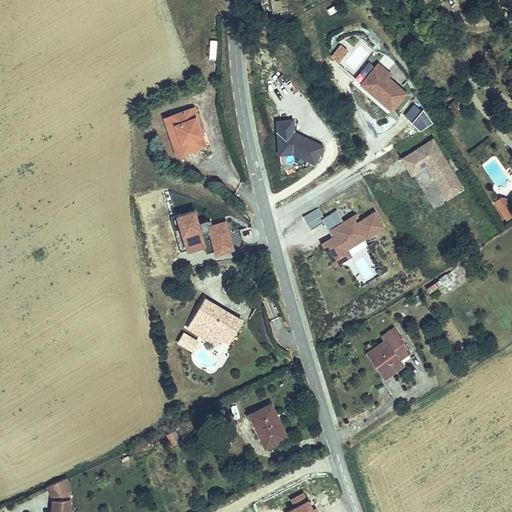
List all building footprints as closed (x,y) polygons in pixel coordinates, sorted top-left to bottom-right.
[(327,42),(334,48),(343,38),(336,32),(327,42)] [(402,80),(384,64),(387,61),(374,50),(366,59),(356,70),(373,85),(387,97),(402,80)] [(356,70),(366,59),(360,54),(348,69),(370,88),(373,85),(356,70)] [(279,79),(291,72),(285,61),(273,68),(279,79)] [(173,153),(198,145),(194,135),(197,134),(191,117),(193,116),(189,107),(160,117),(173,153)] [(198,145),(202,143),(193,116),(191,117),(197,134),(194,135),(198,145)] [(319,132),(302,123),(301,125),(296,123),(297,121),(290,117),(272,119),(275,140),(289,138),(311,149),(319,132)] [(456,176),(427,127),(397,145),(406,160),(417,153),(423,155),(440,185),(456,176)] [(304,214),(317,206),(319,205),(317,202),(312,192),(297,201),(304,214)] [(337,207),(330,195),(317,202),(319,205),(321,205),(326,214),(337,207)] [(503,221),(511,216),(511,206),(507,195),(494,201),(503,221)] [(337,229),(358,218),(360,222),(376,213),(368,199),(352,207),(349,201),(337,207),(326,214),(329,220),(326,222),(320,225),(325,234),(323,240),(337,244),(339,233),(337,229)] [(326,214),(321,205),(319,205),(317,206),(326,222),(329,220),(326,214)] [(199,233),(207,230),(213,251),(214,253),(231,249),(224,222),(210,225),(207,226),(206,221),(205,219),(196,222),(193,210),(176,215),(183,241),(200,236),(199,233)] [(339,233),(360,222),(358,218),(337,229),(339,233)] [(325,234),(320,225),(316,227),(323,240),(325,234)] [(213,251),(207,230),(199,233),(200,236),(183,241),(185,249),(201,245),(204,253),(213,251)] [(337,244),(323,240),(328,249),(337,244)] [(450,272),(439,279),(443,287),(455,280),(450,272)] [(403,275),(310,323),(319,339),(411,292),(403,275)] [(241,322),(203,298),(186,326),(198,333),(202,326),(220,337),(222,332),(231,338),(241,322)] [(398,356),(394,349),(390,342),(402,335),(390,316),(378,323),(381,328),(363,340),(379,367),(398,356)] [(202,326),(198,333),(215,344),(220,337),(202,326)] [(231,338),(222,332),(220,337),(229,343),(231,338)] [(192,350),(197,340),(184,333),(178,342),(192,350)] [(394,349),(406,341),(402,335),(390,342),(394,349)] [(287,439),(271,405),(254,413),(261,428),(255,431),(264,450),(287,439)] [(54,511),(60,509),(58,486),(55,481),(39,489),(44,500),(43,511),(54,511)] [(295,511),(309,511),(315,509),(311,501),(310,502),(307,497),(302,487),(301,488),(297,481),(285,487),(289,494),(284,497),(291,511),(292,511),(295,511)] [(285,511),(291,511),(284,497),(279,499),(285,511)]
